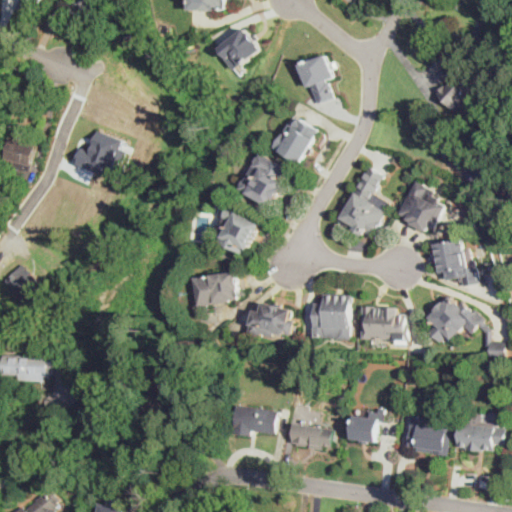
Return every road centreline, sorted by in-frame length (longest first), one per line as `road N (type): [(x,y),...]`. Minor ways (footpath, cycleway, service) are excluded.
road 1 (residential): [(182,511),(227,478),(251,475),(511,511)]
road 2 (residential): [(0,38),(92,76),(49,178),(12,230)]
road 3 (residential): [(403,0),(371,61),(363,136),(304,232),(307,245)]
